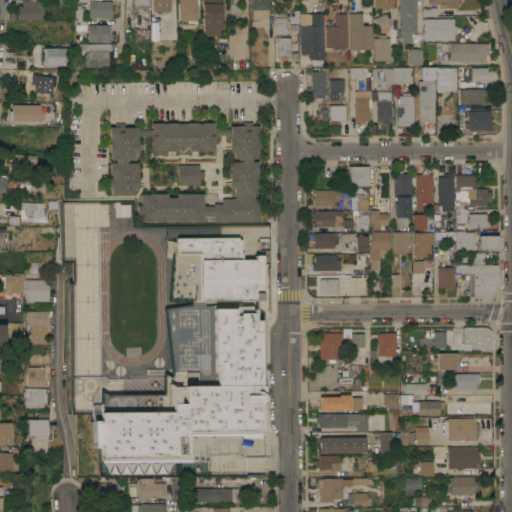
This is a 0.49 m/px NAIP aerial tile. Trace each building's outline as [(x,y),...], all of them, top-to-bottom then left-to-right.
[(18,19),(18,5),(22,5),(22,1),(15,1),(15,0),(40,0),(40,5),(43,5),(43,19),(18,19)] [(87,0),(111,1),(110,18),(87,17),(87,0)] [(148,0),(148,8),(133,8),(133,6),(132,6),(132,0),(148,0)] [(152,0),(170,0),(170,11),(152,11),(152,0)] [(177,0),(198,0),(198,5),(196,5),(196,21),(195,21),(195,22),(186,23),(186,20),(178,20),(177,0)] [(221,0),(221,22),(223,22),(223,29),(217,29),(217,36),(203,36),(203,20),(202,20),(202,0),(221,0)] [(251,0),(268,0),(269,9),(268,9),(268,18),(252,19),(251,0)] [(392,0),(392,8),(386,8),(386,10),(382,10),(382,8),(373,8),(373,0),(392,0)] [(416,0),(416,32),(411,32),(411,43),(401,43),(401,31),(399,31),(399,17),(398,17),(398,0),(416,0)] [(459,0),(459,3),(458,3),(457,8),(439,8),(439,4),(428,4),(428,0),(459,0)] [(82,19),(85,19),(85,31),(74,30),(74,17),(75,17),(75,7),(82,8),(82,19)] [(421,8),(435,8),(435,17),(421,18),(421,8)] [(288,12),(297,11),(298,23),(289,23),(288,12)] [(346,49),(332,49),(332,47),(325,47),(325,26),(334,26),(334,13),(346,13),(346,49)] [(349,13),(362,13),(362,25),(371,25),(372,49),(349,49),(349,13)] [(386,13),(391,26),(378,31),(373,19),(386,13)] [(323,59),(308,60),(308,54),(300,54),(299,14),(308,14),(322,14),(323,59)] [(286,34),(273,35),(273,18),(285,17),(286,34)] [(453,18),(453,26),(456,26),(456,34),(453,34),(453,40),(424,40),(424,38),(422,38),(422,34),(424,34),(424,24),(422,24),(422,19),(453,18)] [(110,25),(110,42),(86,41),(86,25),(110,25)] [(374,38),(378,38),(378,35),(385,34),(385,38),(389,38),(389,47),(391,47),(391,52),(389,52),(389,56),(393,56),(393,62),(389,62),(389,60),(374,60),(374,38)] [(288,38),(289,58),(285,58),(285,61),(279,61),(279,58),(276,58),(275,38),(288,38)] [(488,43),(487,53),(485,53),(484,61),(449,61),(450,42),(488,43)] [(84,43),(84,44),(112,43),(112,50),(112,67),(73,67),(73,43),(84,43)] [(69,48),(69,66),(41,66),(41,60),(39,60),(39,54),(41,54),(41,48),(69,48)] [(408,49),(421,49),(421,65),(408,64),(408,49)] [(435,81),(434,81),(434,101),(433,101),(434,122),(418,122),(417,81),(419,81),(419,66),(435,66),(435,81)] [(363,67),(363,68),(368,68),(368,72),(363,72),(363,74),(364,74),(364,76),(363,76),(363,80),(349,80),(349,67),(363,67)] [(411,67),(411,83),(392,83),(392,67),(411,67)] [(456,91),(443,91),(443,92),(436,92),(436,68),(456,67),(456,91)] [(471,68),(471,67),(487,67),(487,71),(490,71),(489,78),(487,78),(487,81),(479,81),(479,88),(457,88),(458,73),(457,73),(457,67),(471,68)] [(391,68),(391,84),(377,84),(377,81),(372,81),(372,68),(391,68)] [(51,76),(51,71),(57,72),(57,77),(54,77),(53,87),(50,87),(50,94),(32,92),(33,84),(29,84),(30,74),(51,76)] [(325,95),(323,95),(323,97),(314,97),(314,95),(311,95),(310,71),(325,71),(325,95)] [(344,79),(344,92),(337,92),(337,100),(328,100),(328,79),(344,79)] [(484,88),(484,89),(487,89),(487,96),(485,96),(485,103),(498,102),(498,109),(457,110),(457,102),(460,102),(459,89),(484,88)] [(354,94),(356,94),(356,91),(359,91),(359,89),(362,89),(362,91),(368,91),(368,98),(367,98),(368,114),(369,114),(369,116),(368,116),(368,121),(363,121),(363,123),(360,123),(360,120),(355,121),(354,94)] [(391,121),(389,121),(389,124),(376,124),(376,100),(377,100),(376,92),(390,91),(390,100),(391,121)] [(413,125),(396,125),(396,104),(399,104),(399,96),(402,96),(402,93),(413,93),(413,125)] [(37,105),(37,104),(50,104),(50,112),(45,112),(45,121),(10,121),(10,104),(37,105)] [(345,105),(345,121),(338,121),(338,124),(329,124),(329,119),(321,119),(321,112),(329,112),(329,105),(345,105)] [(489,111),(490,117),(491,117),(491,130),(484,130),(484,129),(468,129),(468,128),(464,129),(464,122),(468,122),(467,111),(489,111)] [(124,123),(124,127),(137,127),(137,130),(147,130),(147,129),(151,129),(151,123),(162,123),(162,124),(167,123),(177,122),(177,123),(187,123),(198,122),(198,123),(202,123),(202,122),(214,122),(214,127),(218,127),(218,129),(230,129),(230,126),(242,126),(242,122),(252,122),(252,126),(258,126),(258,151),(256,151),(256,158),(251,158),(251,161),(258,161),(258,184),(256,184),(257,193),(254,194),(254,198),(258,198),(258,221),(214,222),(213,216),(203,216),(203,221),(191,222),(191,220),(187,220),(187,221),(176,222),(176,220),(166,220),(166,221),(156,222),(155,221),(152,221),(140,222),(140,215),(136,215),(136,205),(140,205),(140,194),(149,194),(149,193),(166,193),(166,197),(176,197),(176,193),(193,193),(202,193),(203,206),(214,206),(213,204),(221,203),(221,198),(235,198),(235,194),(234,194),(234,187),(230,188),(230,161),(241,161),(241,158),(233,159),(233,152),(230,152),(230,135),(218,135),(218,137),(214,137),(214,150),(188,151),(188,147),(177,147),(177,150),(151,151),(151,141),(147,141),(147,136),(137,136),(137,153),(133,153),(134,159),(127,159),(127,162),(137,162),(138,189),(134,189),(134,195),(111,195),(111,189),(109,189),(109,178),(110,178),(110,174),(109,163),(116,162),(116,160),(110,160),(110,154),(109,154),(109,142),(110,142),(110,138),(109,138),(109,127),(115,127),(115,123),(124,123)] [(43,156),(42,168),(33,168),(16,168),(16,174),(0,173),(1,163),(6,163),(7,154),(43,156)] [(199,165),(199,171),(203,171),(203,178),(199,178),(199,184),(177,184),(177,165),(199,165)] [(368,186),(346,186),(346,173),(348,173),(348,166),(368,166),(368,186)] [(411,197),(409,197),(409,217),(394,217),(394,203),(395,203),(395,196),(394,196),(393,177),(395,177),(394,173),(410,173),(411,197)] [(453,211),(441,211),(441,205),(438,205),(437,176),(442,176),(442,173),(452,173),(453,211)] [(431,212),(415,211),(415,174),(431,174),(431,212)] [(474,175),(474,188),(486,188),(486,192),(489,192),(489,199),(486,199),(486,205),(462,205),(463,209),(466,209),(466,223),(460,223),(460,226),(454,226),(454,223),(455,223),(455,205),(454,205),(454,175),(474,175)] [(366,210),(368,210),(368,216),(359,215),(359,209),(352,209),(352,197),(355,197),(355,187),(367,188),(366,210)] [(338,189),(338,201),(333,201),(333,205),(313,205),(313,190),(338,189)] [(42,203),(42,209),(46,210),(45,219),(46,219),(46,223),(19,221),(19,214),(17,214),(17,209),(20,210),(20,202),(42,203)] [(378,209),(378,214),(380,214),(380,213),(387,213),(387,225),(383,225),(383,229),(379,229),(379,230),(370,230),(369,226),(369,213),(370,213),(370,210),(378,209)] [(342,210),(343,219),(346,219),(346,226),(333,226),(333,227),(313,227),(313,210),(342,210)] [(433,230),(411,230),(411,214),(433,213),(433,230)] [(485,213),(485,215),(488,215),(489,228),(469,229),(468,214),(485,213)] [(7,216),(17,216),(16,224),(6,224),(7,216)] [(354,217),(366,217),(366,231),(354,231),(354,217)] [(394,229),(404,229),(404,218),(394,218),(394,229)] [(455,250),(455,231),(464,230),(464,232),(474,232),(474,250),(455,250)] [(355,231),(360,231),(360,236),(366,236),(366,251),(355,251),(355,231)] [(370,231),(388,231),(388,250),(386,250),(386,258),(379,258),(379,259),(377,259),(377,270),(371,270),(371,275),(368,275),(368,267),(371,267),(371,266),(368,266),(368,263),(371,263),(371,259),(369,259),(370,231)] [(410,231),(410,240),(411,240),(411,245),(406,245),(406,253),(392,253),(392,249),(391,249),(391,231),(410,231)] [(313,248),(313,232),(334,232),(334,233),(338,233),(338,245),(334,245),(334,248),(313,248)] [(432,232),(432,244),(430,244),(430,253),(426,254),(426,257),(414,257),(414,254),(413,232),(432,232)] [(497,235),(497,250),(478,250),(478,235),(497,235)] [(176,238),(240,237),(240,253),(242,253),(242,260),(253,260),(253,254),(263,254),(264,301),(201,303),(200,253),(177,254),(176,238)] [(470,264),(469,253),(484,252),(484,265),(497,265),(497,281),(497,287),(496,291),(494,293),(492,295),(490,296),(468,296),(468,273),(466,273),(459,273),(459,272),(454,272),(454,265),(470,264)] [(314,270),(314,255),(321,254),(321,253),(327,253),(327,254),(335,254),(335,257),(336,257),(336,260),(339,260),(339,270),(314,270)] [(411,260),(422,260),(422,261),(422,273),(412,273),(411,260)] [(422,261),(432,260),(432,272),(422,273),(422,261)] [(43,262),(42,273),(31,273),(32,262),(43,262)] [(453,267),(453,290),(443,290),(443,287),(437,287),(437,267),(453,267)] [(27,301),(27,297),(24,297),(24,292),(11,292),(11,295),(7,294),(7,293),(4,293),(4,287),(0,287),(1,276),(5,276),(5,274),(14,274),(14,273),(24,273),(24,279),(44,279),(44,281),(46,281),(46,284),(49,284),(49,301),(27,301)] [(396,286),(396,274),(388,274),(388,286),(396,286)] [(337,279),(338,296),(321,296),(318,294),(313,293),(313,280),(318,280),(323,279),(337,279)] [(99,412),(172,412),(172,403),(185,403),(185,385),(217,385),(217,372),(214,372),(213,309),(234,308),(234,316),(238,316),(238,313),(251,313),(251,320),(261,320),(262,438),(241,438),(241,436),(192,436),(192,462),(187,462),(187,474),(98,475),(98,448),(91,448),(91,420),(99,420),(99,412)] [(51,310),(51,325),(47,325),(47,342),(31,342),(31,325),(26,325),(26,311),(51,310)] [(479,351),(479,349),(459,349),(459,348),(452,348),(452,346),(452,334),(462,334),(462,327),(484,327),(486,327),(487,328),(489,330),(490,332),(491,334),(492,351),(479,351)] [(443,331),(431,331),(430,348),(443,348),(443,331)] [(342,332),(342,359),(335,359),(335,362),(328,362),(328,359),(318,359),(318,332),(342,332)] [(385,333),(385,332),(395,332),(395,356),(386,356),(386,364),(376,364),(376,355),(377,355),(377,339),(376,339),(376,336),(377,336),(377,333),(385,333)] [(364,333),(364,347),(350,346),(351,333),(364,333)] [(367,352),(356,351),(356,363),(367,363),(367,352)] [(455,353),(455,369),(436,369),(436,353),(455,353)] [(46,386),(28,386),(28,367),(45,366),(46,386)] [(477,373),(477,383),(474,383),(474,389),(456,390),(456,386),(454,386),(454,381),(451,381),(451,374),(455,374),(455,373),(477,373)] [(426,383),(426,394),(412,394),(412,393),(403,393),(403,383),(426,383)] [(24,406),(24,397),(24,387),(46,388),(46,392),(47,392),(47,403),(44,403),(44,407),(24,406)] [(397,412),(387,412),(387,407),(383,407),(383,393),(397,393),(397,412)] [(349,394),(349,411),(318,411),(318,397),(338,396),(338,394),(349,394)] [(402,414),(402,404),(408,404),(408,403),(400,403),(400,394),(413,394),(413,414),(402,414)] [(433,414),(433,415),(429,415),(418,415),(418,414),(413,414),(414,401),(418,401),(418,400),(439,401),(444,401),(443,409),(439,408),(439,415),(433,414)] [(318,427),(318,423),(315,423),(315,416),(318,416),(318,413),(357,413),(357,425),(346,425),(346,427),(318,427)] [(357,414),(366,414),(366,431),(357,431),(357,414)] [(475,416),(475,423),(478,423),(478,434),(475,434),(475,439),(446,439),(446,437),(443,437),(443,429),(441,429),(441,424),(443,424),(441,424),(441,421),(439,421),(439,416),(475,416)] [(48,435),(23,435),(22,419),(48,419),(48,435)] [(9,445),(0,445),(0,422),(9,422),(9,445)] [(430,427),(430,431),(440,431),(440,444),(428,444),(428,445),(415,444),(415,437),(409,437),(409,431),(415,432),(415,427),(430,427)] [(394,433),(377,432),(376,453),(394,453),(394,433)] [(319,453),(319,437),(344,437),(344,438),(363,437),(363,452),(319,453)] [(15,471),(0,471),(0,452),(6,452),(6,449),(7,449),(7,446),(15,446),(15,450),(16,450),(15,471)] [(474,446),(474,451),(478,451),(478,463),(475,463),(475,468),(476,468),(476,474),(463,474),(463,468),(461,468),(461,470),(456,470),(456,468),(447,468),(446,447),(474,446)] [(318,470),(318,467),(314,467),(314,459),(318,459),(318,455),(339,455),(339,458),(341,458),(341,468),(340,468),(340,469),(339,469),(339,470),(318,470)] [(432,461),(432,474),(419,474),(419,461),(432,461)] [(420,476),(421,489),(415,489),(415,495),(404,495),(404,477),(420,476)] [(473,476),(473,481),(476,481),(476,485),(476,489),(473,489),(473,494),(450,494),(449,476),(473,476)] [(319,488),(316,488),(316,478),(321,478),(342,478),(342,480),(352,480),(352,478),(367,477),(367,484),(352,484),(352,485),(341,486),(342,498),(332,498),(332,502),(319,502),(319,488)] [(154,478),(154,482),(163,482),(163,483),(165,483),(166,496),(140,497),(140,496),(129,497),(129,483),(135,483),(138,478),(154,478)] [(116,484),(120,484),(120,493),(91,494),(91,483),(116,482),(116,484)] [(0,495),(0,487),(7,487),(7,488),(9,488),(9,492),(4,492),(4,495),(0,495)] [(239,488),(239,500),(231,500),(231,501),(226,501),(194,501),(194,488),(239,488)] [(414,506),(414,505),(410,505),(410,497),(414,497),(419,497),(419,491),(427,491),(427,496),(431,496),(431,506),(414,506)] [(367,492),(367,505),(352,506),(352,504),(348,504),(348,495),(352,495),(352,492),(367,492)] [(163,503),(163,504),(166,504),(166,511),(130,511),(130,504),(140,504),(163,503)]
